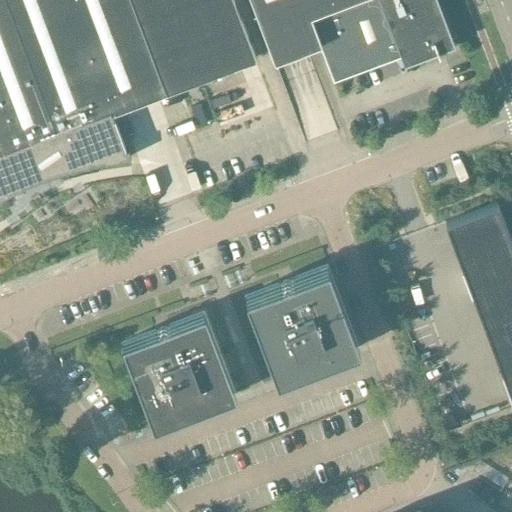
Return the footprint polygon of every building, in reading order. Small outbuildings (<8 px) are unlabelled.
[(256,58),(233,0),(0,0),(0,196),(16,187),(24,183),(32,180),(40,177),(56,172),(63,170),(78,166),(94,162),(103,160),(112,159),(129,156),(128,146),(125,146),(112,112),(256,58)] [(250,0),(273,60),(319,43),(332,80),(455,34),(442,0),(250,0)] [(511,242),(497,202),(444,222),(511,401),(511,242)] [(358,347),(327,266),(244,298),(276,379),(358,347)] [(235,394),(204,311),(121,343),(152,425),(235,394)]
